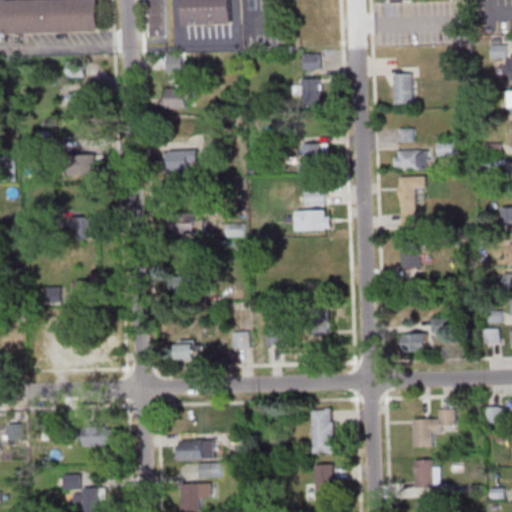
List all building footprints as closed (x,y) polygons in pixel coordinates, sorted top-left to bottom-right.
[(9,0),(9,1),(32,0),(101,0),(102,30),(10,34),(10,40),(0,40),(0,0),(9,0)] [(167,0),(169,35),(153,36),(151,0),(167,0)] [(186,25),(185,0),(234,0),(235,24),(186,25)] [(305,69),(321,69),(321,53),(305,53),(305,69)] [(184,71),(184,54),(167,54),(167,71),(184,71)] [(69,76),(86,76),(87,62),(70,61),(69,76)] [(415,102),(415,72),(396,72),(396,102),(415,102)] [(323,78),(300,78),(300,100),(323,100),(323,78)] [(164,107),(189,107),(189,97),(196,97),(196,80),(186,80),(186,87),(164,87),(164,107)] [(70,111),(90,111),(90,92),(70,92),(70,111)] [(438,155),(457,155),(457,140),(438,140),(438,155)] [(301,171),(328,171),(328,143),(301,143),(301,171)] [(169,149),(169,169),(201,169),(201,149),(169,149)] [(429,167),(429,149),(396,149),(396,167),(429,167)] [(79,173),(100,173),(100,153),(79,153),(79,173)] [(402,226),(418,226),(418,187),(427,187),(427,175),(402,175),(402,226)] [(306,205),(326,205),(326,189),(306,189),(306,205)] [(511,206),(502,206),(502,224),(511,224),(511,206)] [(332,229),(332,210),(296,210),(296,229),(332,229)] [(166,236),(191,236),(191,213),(166,213),(166,236)] [(106,215),(72,215),(72,237),(106,237),(106,215)] [(403,268),(422,268),(422,239),(403,239),(403,268)] [(296,241),(296,259),(332,259),(332,241),(296,241)] [(101,272),(92,272),(92,279),(74,279),(74,296),(101,296),(101,272)] [(169,293),(199,293),(199,275),(169,275),(169,293)] [(62,285),(46,285),(46,303),(62,303),(62,285)] [(315,308),(315,339),(331,339),(331,308),(315,308)] [(286,327),(268,327),(268,344),(286,344),(286,327)] [(501,328),(488,328),(488,341),(501,341),(501,328)] [(429,350),(429,332),(406,332),(406,350),(429,350)] [(72,346),(72,362),(110,362),(109,346),(72,346)] [(336,452),(336,409),(315,409),(315,452),(336,452)] [(416,418),(416,445),(435,445),(435,432),(443,432),(443,425),(457,425),(457,410),(441,410),(441,418),(416,418)] [(26,424),(10,424),(10,440),(26,440),(26,424)] [(112,446),(112,425),(85,425),(85,446),(112,446)] [(178,439),(178,458),(218,458),(218,439),(178,439)] [(416,486),(442,486),(442,459),(416,459),(416,486)] [(201,462),(201,477),(223,477),(223,462),(201,462)] [(317,463),(317,507),(335,507),(335,463),(317,463)] [(183,510),(202,510),(202,500),(213,500),(213,481),(183,481),(183,510)] [(85,511),(106,511),(106,486),(84,486),(84,491),(76,491),(76,503),(85,503),(85,511)] [(419,500),(418,511),(440,511),(441,500),(419,500)]
